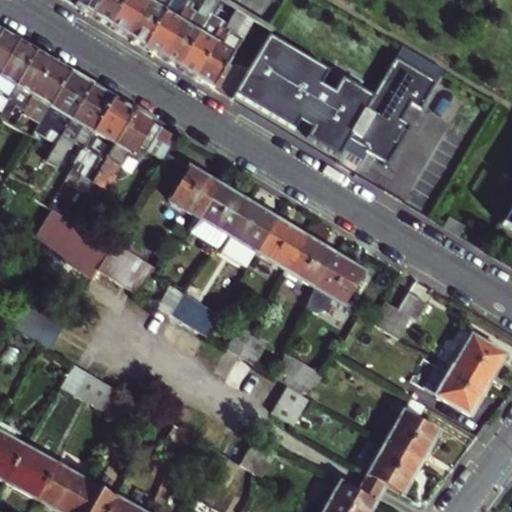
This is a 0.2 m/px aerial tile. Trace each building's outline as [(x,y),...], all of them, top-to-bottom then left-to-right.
[(92,16),(101,0),(77,0),(75,6),(92,16)] [(101,0),(92,16),(110,27),(125,0),(101,0)] [(149,0),(125,0),(110,27),(127,37),(149,0)] [(149,0),(127,37),(144,47),(171,0),(149,0)] [(161,57),(193,4),(195,0),(180,0),(179,2),(175,0),(171,0),(144,47),(161,57)] [(198,7),(193,4),(161,57),(179,68),(207,19),(196,12),(198,7)] [(236,10),(228,25),(196,78),(214,89),(229,64),(243,40),(234,35),(246,15),(236,10)] [(207,19),(179,68),(196,78),(228,25),(222,21),(218,26),(207,19)] [(0,72),(18,42),(1,32),(0,33),(0,72)] [(246,74),(235,93),(294,128),(300,117),(312,125),(306,135),(339,155),(343,147),(360,157),(364,150),(387,163),(410,124),(399,118),(408,101),(419,108),(443,69),(401,45),(372,95),(339,76),(330,91),(318,84),(327,69),(269,35),(246,74)] [(0,96),(7,101),(35,52),(18,42),(0,72),(0,96)] [(18,103),(26,108),(52,62),(35,52),(7,101),(0,112),(0,118),(6,123),(18,103)] [(52,62),(26,108),(22,114),(39,124),(70,73),(52,62)] [(214,89),(231,99),(235,93),(246,74),(229,64),(214,89)] [(47,126),(62,135),(91,86),(70,73),(39,124),(31,138),(37,141),(47,126)] [(91,86),(62,135),(46,161),(57,167),(69,148),(72,149),(75,143),(83,148),(113,99),(91,86)] [(134,112),(113,99),(83,148),(70,170),(92,183),(134,112)] [(92,183),(105,191),(119,168),(120,168),(128,155),(133,158),(141,145),(164,160),(178,137),(134,112),(92,183)] [(169,201),(199,219),(219,186),(188,168),(169,201)] [(227,237),(247,203),(219,186),(199,219),(193,229),(213,240),(218,231),(227,237)] [(276,220),(247,203),(227,237),(230,238),(224,248),(247,262),(253,252),(256,254),(276,220)] [(511,206),(501,224),(511,230),(511,206)] [(52,209),(32,243),(46,252),(92,280),(97,272),(113,246),(70,220),(52,209)] [(447,216),(442,225),(458,235),(464,226),(447,216)] [(276,220),(256,254),(285,271),(306,238),(276,220)] [(335,256),(306,238),(285,271),(315,289),(335,256)] [(154,270),(113,246),(97,272),(133,294),(154,270)] [(46,252),(37,266),(84,294),(92,280),(46,252)] [(365,273),(335,256),(315,289),(306,308),(317,313),(326,311),(333,300),(345,307),(365,273)] [(169,316),(182,295),(169,287),(156,308),(169,316)] [(218,317),(182,295),(169,316),(205,338),(218,317)] [(408,295),(398,311),(385,332),(399,340),(411,319),(417,322),(427,306),(408,295)] [(398,311),(384,303),(372,324),(385,332),(398,311)] [(20,316),(57,338),(64,326),(27,304),(20,316)] [(20,316),(12,329),(42,347),(49,352),(57,338),(20,316)] [(226,350),(239,358),(252,335),(240,328),(226,350)] [(473,332),(453,366),(487,386),(507,352),(473,332)] [(252,335),(239,358),(254,367),(268,344),(252,335)] [(322,378),(284,355),(274,379),(300,395),(316,387),(322,378)] [(422,389),(435,397),(453,366),(439,359),(422,389)] [(469,416),(487,386),(453,366),(435,397),(469,416)] [(74,367),(60,389),(74,397),(87,374),(74,367)] [(87,374),(74,397),(86,404),(99,382),(87,374)] [(99,411),(112,390),(99,382),(86,404),(99,411)] [(308,401),(286,388),(278,401),(300,414),(308,401)] [(125,397),(112,390),(99,411),(112,419),(125,397)] [(417,421),(425,407),(412,400),(404,414),(417,421)] [(300,414),(278,401),(271,413),(292,426),(300,414)] [(417,421),(404,414),(386,445),(419,464),(437,433),(417,421)] [(0,480),(5,483),(15,465),(25,448),(11,440),(16,431),(0,422),(0,480)] [(160,449),(173,457),(187,435),(173,427),(160,449)] [(200,443),(187,435),(173,457),(187,465),(200,443)] [(254,440),(247,453),(268,466),(276,453),(254,440)] [(200,472),(213,451),(200,443),(187,465),(200,472)] [(419,464),(386,445),(368,476),(384,485),(402,495),(419,464)] [(5,483),(34,500),(54,464),(25,448),(15,465),(5,483)] [(226,459),(213,451),(200,472),(213,480),(226,459)] [(268,466),(247,453),(239,466),(253,474),(261,479),(268,466)] [(226,459),(213,480),(226,488),(239,466),(226,459)] [(56,511),(67,511),(85,481),(54,464),(34,500),(56,511)] [(368,476),(357,493),(374,503),(384,485),(368,476)] [(107,511),(115,498),(85,481),(67,511),(107,511)] [(357,493),(339,483),(323,511),(368,511),(374,503),(357,493)] [(107,511),(139,511),(115,498),(107,511)]
